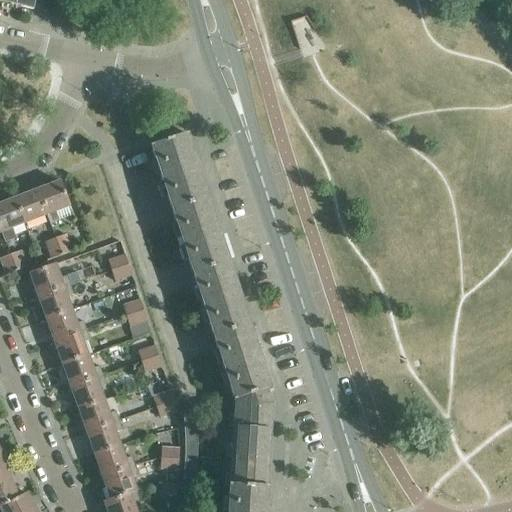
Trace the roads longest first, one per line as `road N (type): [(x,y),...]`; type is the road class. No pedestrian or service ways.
road 1 (tertiary): [(237,103),(359,477)]
road 2 (residential): [(76,511),(0,348)]
road 3 (residential): [(0,174),(44,146),(86,57)]
road 4 (residential): [(86,57),(152,69),(206,54)]
